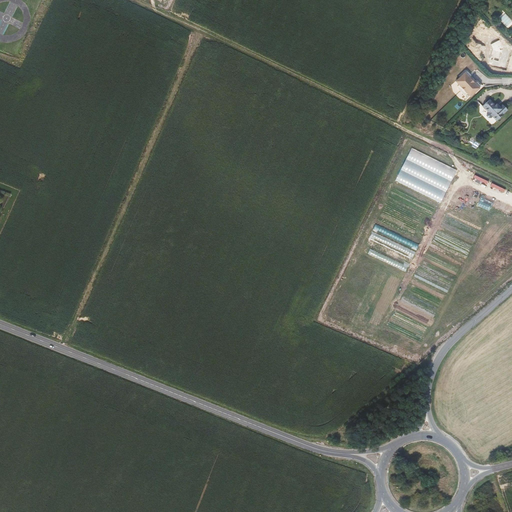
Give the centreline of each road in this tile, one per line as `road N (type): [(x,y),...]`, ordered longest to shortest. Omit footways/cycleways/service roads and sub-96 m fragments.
road 1 (track): [(511,181),(136,0)]
road 2 (tertiary): [(321,451),(0,324)]
road 3 (residential): [(511,289),(441,357),(426,413)]
